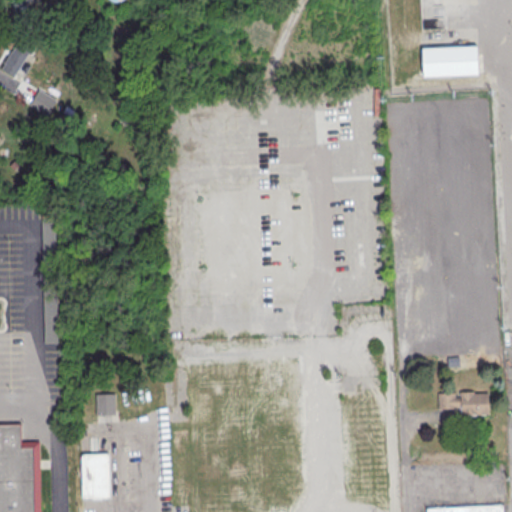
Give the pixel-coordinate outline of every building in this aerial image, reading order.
[(8,0),(25,0),(32,26),(16,30),(8,0)] [(16,44),(0,70),(14,78),(28,54),(31,55),(35,47),(27,42),(23,48),(16,44)] [(439,410),(438,394),(456,393),(456,399),(461,398),(461,393),(475,392),(475,394),(488,393),(489,415),(462,416),(461,405),(456,405),(456,409),(439,410)] [(97,395),(116,394),(116,414),(98,415),(97,395)] [(0,511),(0,423),(21,423),(21,444),(41,444),(42,511),(0,511)] [(83,455),(112,454),(113,498),(85,499),(83,455)]
